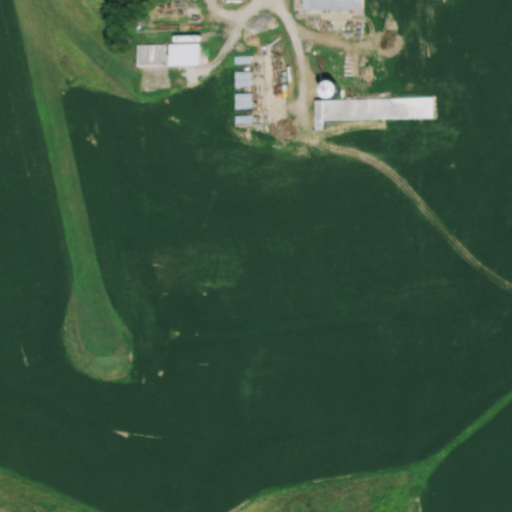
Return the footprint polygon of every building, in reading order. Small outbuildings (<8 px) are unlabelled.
[(363,10),(362,0),(302,0),(302,10),(363,10)] [(135,43),(164,43),(164,53),(167,53),(166,43),(198,42),(198,65),(135,66),(135,43)] [(234,71),(250,70),(250,86),(234,87),(234,71)] [(436,118),(435,97),(371,98),(370,88),(359,89),(358,72),(342,72),(342,82),(328,83),(329,99),(315,100),(316,129),(324,128),(324,121),(436,118)] [(236,107),(252,107),(252,93),(236,93),(236,107)]
